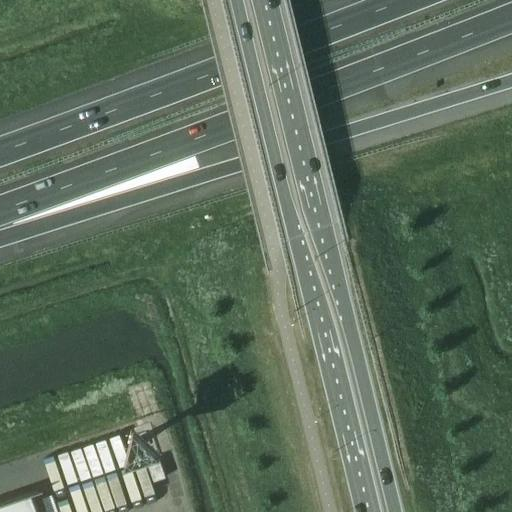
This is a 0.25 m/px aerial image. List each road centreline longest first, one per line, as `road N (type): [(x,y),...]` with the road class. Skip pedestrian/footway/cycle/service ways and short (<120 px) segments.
road 1 (motorway): [(0,209),(511,17)]
road 2 (motorway): [(0,219),(165,189),(511,84)]
road 3 (primary): [(394,511),(265,0)]
road 4 (primary): [(234,0),(360,511)]
road 5 (motorway): [(402,0),(0,153)]
